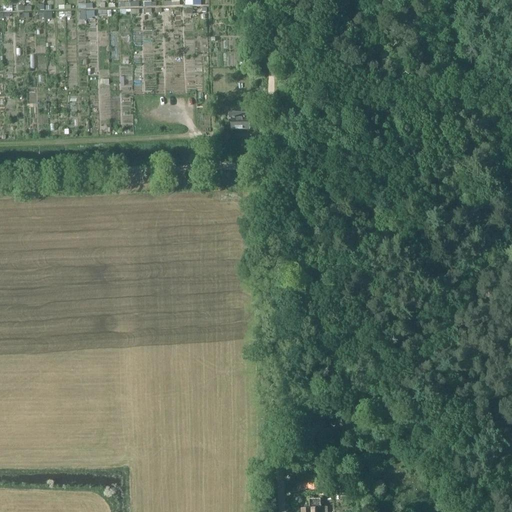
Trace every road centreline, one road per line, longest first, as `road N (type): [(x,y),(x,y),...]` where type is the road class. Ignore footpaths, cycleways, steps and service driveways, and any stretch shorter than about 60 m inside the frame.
road 1 (unknown): [(452,511),(394,433),(373,370),(301,255),(282,164),(287,127)]
road 2 (unclassified): [(282,511),(273,165)]
road 3 (unclassified): [(0,175),(218,167)]
road 4 (track): [(0,145),(203,135)]
road 5 (track): [(273,165),(270,0)]
